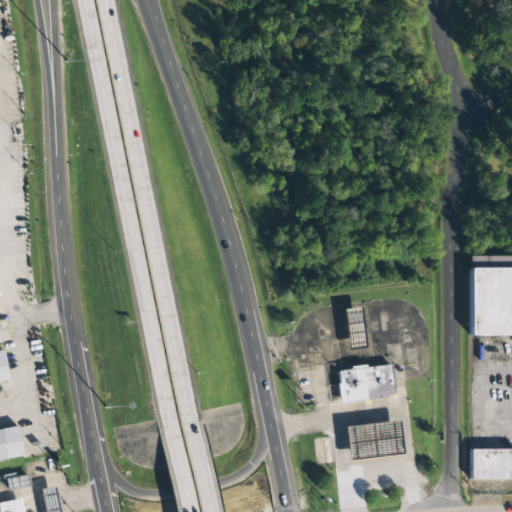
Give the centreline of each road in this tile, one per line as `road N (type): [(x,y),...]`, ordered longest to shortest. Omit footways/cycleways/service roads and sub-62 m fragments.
road 1 (tertiary): [(286,511),(243,300),(149,0)]
road 2 (motorway): [(81,0),(169,427)]
road 3 (motorway): [(190,419),(106,0)]
road 4 (tertiary): [(58,204),(67,308),(106,511)]
road 5 (tertiary): [(95,458),(117,483),(143,495),(218,485),(249,469),(268,421)]
road 6 (tertiary): [(34,0),(58,204)]
road 7 (motorway): [(52,0),(58,204)]
